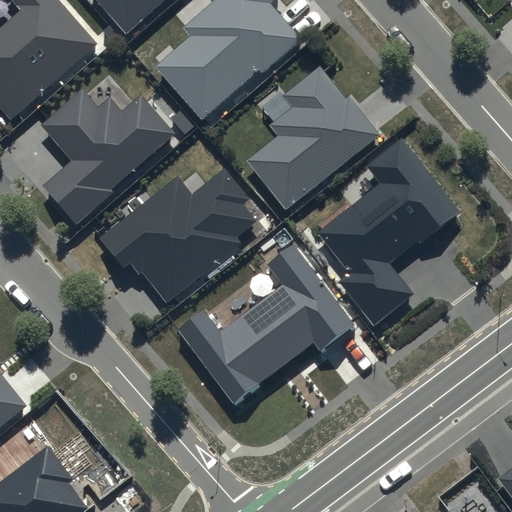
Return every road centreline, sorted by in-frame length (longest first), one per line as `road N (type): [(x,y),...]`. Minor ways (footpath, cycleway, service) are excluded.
road 1 (residential): [(0,246),(243,511)]
road 2 (tertiary): [(511,342),(287,511)]
road 3 (residential): [(388,0),(511,140)]
